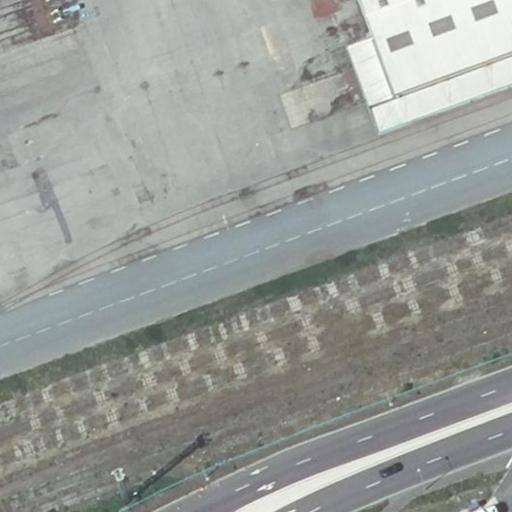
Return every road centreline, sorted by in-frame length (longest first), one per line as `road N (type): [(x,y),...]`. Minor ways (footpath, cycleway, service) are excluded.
road 1 (unknown): [(138,0),(133,48),(80,184),(0,284)]
road 2 (secondary): [(511,382),(259,478)]
road 3 (secondary): [(312,511),(511,431)]
